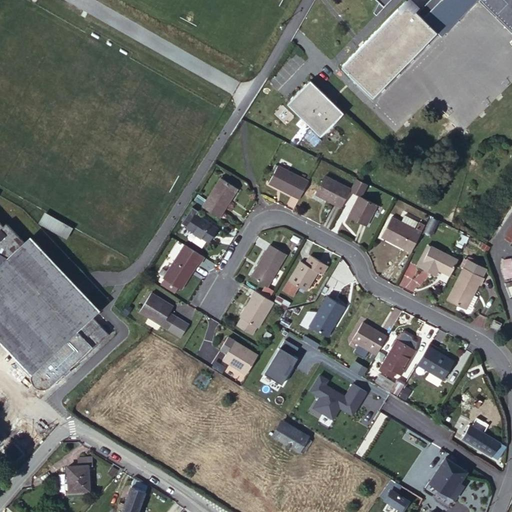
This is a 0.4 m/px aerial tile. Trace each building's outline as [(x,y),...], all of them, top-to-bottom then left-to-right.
[(480,0),(511,30),(511,29),(511,0),(426,0),(417,10),(407,0),(404,0),(342,63),(374,94),(437,30),(440,32),(471,0),(480,0)] [(311,79),(288,101),(320,133),(344,110),(311,79)] [(299,198),(309,179),(278,163),(268,182),(299,198)] [(221,176),(202,205),(220,216),(230,200),(228,198),(236,185),(221,176)] [(327,200),(341,208),(350,189),(324,176),(316,191),(328,197),(327,200)] [(350,189),(358,193),(359,191),(363,193),(368,182),(356,176),(350,189)] [(228,198),(230,200),(238,186),(236,185),(228,198)] [(328,197),(316,191),(315,194),(327,200),(328,197)] [(360,194),(349,216),(366,225),(377,203),(369,198),(360,194)] [(421,231),(424,224),(417,220),(403,213),(400,220),(421,231)] [(45,214),(40,224),(67,239),(72,231),(45,214)] [(195,214),(186,229),(207,242),(217,227),(195,214)] [(381,235),(411,251),(421,231),(400,220),(391,215),(381,235)] [(7,222),(3,225),(0,221),(0,339),(31,372),(30,376),(31,379),(32,382),(34,385),(36,387),(40,389),(44,389),(48,388),(52,384),(70,367),(72,369),(110,333),(93,315),(102,307),(82,287),(31,232),(23,239),(7,222)] [(200,263),(205,255),(184,242),(163,276),(164,277),(178,286),(182,289),(199,262),(200,263)] [(270,244),(250,276),(266,286),(286,253),(270,244)] [(420,266),(431,245),(428,244),(417,264),(420,266)] [(448,269),(454,257),(431,245),(420,266),(437,274),(440,269),(447,272),(448,269)] [(300,261),(289,279),(283,289),(293,295),(299,285),(307,290),(318,272),(322,274),(327,266),(325,265),(327,263),(321,259),(319,261),(310,256),(304,263),(300,261)] [(447,272),(449,273),(453,266),(457,258),(454,257),(448,269),(447,272)] [(511,258),(503,260),(505,268),(503,269),(505,279),(511,276),(511,270),(511,268),(511,267),(511,263),(511,258)] [(463,268),(484,278),(487,271),(466,261),(463,268)] [(463,268),(448,298),(467,307),(479,284),(481,285),(484,278),(463,268)] [(164,277),(161,281),(175,291),(178,286),(164,277)] [(273,290),(266,286),(261,294),(268,298),(273,290)] [(263,321),(275,302),(268,298),(261,294),(255,290),(249,299),(239,315),(242,317),(258,327),(259,327),(263,321)] [(151,291),(138,311),(180,337),(189,324),(169,312),(173,305),(151,291)] [(309,324),(325,334),(333,321),(335,322),(345,306),(328,294),(309,324)] [(289,302),(279,296),(277,301),(287,306),(289,302)] [(258,327),(242,317),(237,325),(253,334),(258,327)] [(287,319),(283,324),(288,327),(292,322),(287,319)] [(495,319),(491,327),(498,330),(502,322),(495,319)] [(333,321),(325,334),(327,336),(335,322),(333,321)] [(379,348),(387,336),(362,321),(351,339),(376,354),(379,348)] [(265,331),(259,339),(263,341),(268,333),(265,331)] [(402,332),(398,339),(409,346),(413,339),(412,336),(405,332),(402,332)] [(220,358),(233,366),(235,364),(244,371),(245,370),(255,353),(227,335),(218,348),(224,352),(220,358)] [(307,336),(305,339),(317,347),(319,344),(307,336)] [(397,339),(378,370),(392,378),(395,373),(400,376),(416,350),(415,350),(409,346),(398,339),(397,339)] [(413,339),(409,346),(415,350),(417,342),(413,339)] [(299,348),(285,340),(265,373),(282,383),(298,357),(295,355),(299,348)] [(455,361),(429,344),(417,364),(443,380),(455,361)] [(235,364),(233,366),(243,373),(244,371),(235,364)] [(375,382),(391,391),(396,383),(380,374),(375,382)] [(368,393),(352,384),(345,396),(326,384),(329,380),(320,375),(310,391),(319,397),(312,409),(333,421),(340,410),(353,417),(368,393)] [(391,391),(397,395),(404,385),(397,381),(396,383),(391,391)] [(417,395),(412,404),(431,416),(436,407),(417,395)] [(281,419),(273,432),(303,451),(311,439),(281,419)] [(468,423),(460,434),(481,448),(490,455),(497,444),(498,443),(468,423)] [(495,458),(490,455),(481,448),(460,434),(459,436),(495,458)] [(495,458),(503,447),(497,444),(490,455),(495,458)] [(89,464),(88,466),(93,466),(93,456),(79,457),(79,464),(89,464)] [(446,456),(430,481),(454,496),(463,482),(459,480),(466,468),(446,456)] [(69,471),(69,487),(88,487),(88,466),(89,464),(79,464),(69,464),(69,471)] [(60,488),(69,487),(69,471),(60,471),(60,488)] [(130,484),(120,511),(136,511),(145,489),(130,484)] [(395,491),(391,488),(385,498),(402,508),(408,499),(395,491)]
